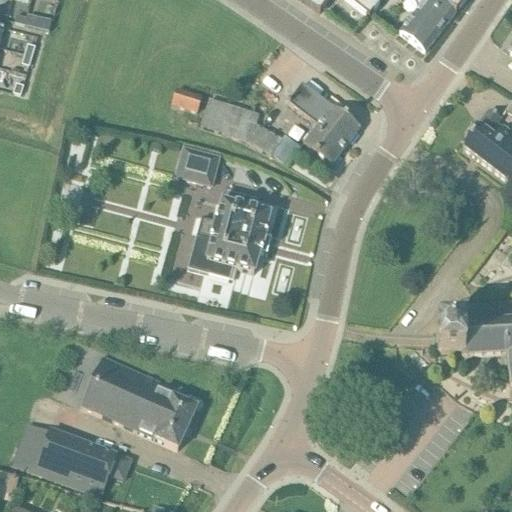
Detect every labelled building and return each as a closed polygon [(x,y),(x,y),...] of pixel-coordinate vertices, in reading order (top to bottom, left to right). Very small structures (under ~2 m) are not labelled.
[(407,0),(296,0),(319,15),(329,0),(342,0),(369,20),(380,6),(384,0),(398,0),(404,5),(407,0)] [(410,0),(421,8),(446,28),(467,0),(410,0)] [(399,35),(424,55),(446,28),(421,8),(399,35)] [(16,18),(14,26),(24,28),(26,21),(16,18)] [(27,20),(25,28),(33,30),(35,22),(27,20)] [(27,47),(24,58),(31,60),(34,50),(27,47)] [(29,69),(31,60),(24,58),(21,67),(29,69)] [(20,98),(23,88),(15,86),(13,96),(20,98)] [(330,170),(359,131),(302,88),(290,103),(287,107),(317,130),(303,149),(330,170)] [(171,108),(197,116),(201,101),(176,93),(171,108)] [(281,142),(255,129),(259,117),(209,102),(201,129),(230,138),(246,145),(270,159),(272,156),(288,169),(300,153),(282,139),(281,142)] [(506,185),(511,177),(511,137),(496,126),(500,121),(489,113),(476,129),(478,130),(462,151),(506,185)] [(210,190),(218,162),(183,153),(176,181),(210,190)] [(59,175),(52,201),(60,204),(56,218),(79,224),(82,212),(86,213),(92,192),(87,191),(90,179),(68,173),(67,177),(59,175)] [(0,239),(10,192),(0,189),(0,239)] [(43,198),(10,192),(0,239),(0,246),(24,251),(27,239),(34,240),(43,198)] [(252,215),(255,203),(232,197),(229,209),(221,206),(217,224),(216,226),(201,222),(196,241),(211,245),(206,264),(212,266),(208,278),(229,283),(232,271),(253,277),(258,257),(261,258),(266,239),(263,238),(268,219),(252,215)] [(510,388),(511,387),(511,322),(460,326),(460,328),(466,327),(467,355),(461,356),(462,360),(506,357),(510,388)] [(435,328),(437,357),(461,356),(467,355),(466,327),(460,328),(435,328)] [(177,454),(196,412),(156,393),(159,387),(102,361),(98,371),(102,372),(96,386),(93,384),(88,395),(91,396),(86,409),(81,407),(80,410),(177,454)] [(29,428),(14,469),(101,500),(109,478),(123,483),(130,464),(111,457),(29,428)]
